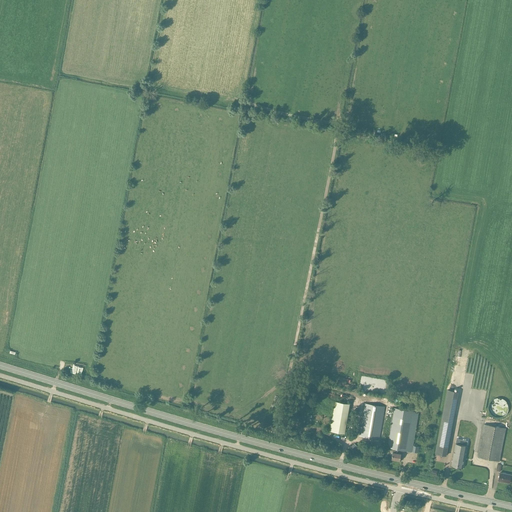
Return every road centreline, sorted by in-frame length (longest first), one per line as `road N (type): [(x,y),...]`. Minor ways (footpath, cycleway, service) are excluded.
road 1 (secondary): [(340,465),(55,382)]
road 2 (unclassified): [(336,474),(52,391)]
road 3 (secondary): [(511,506),(340,465)]
